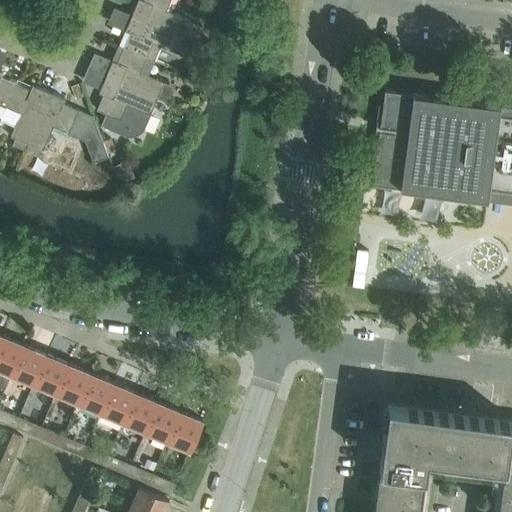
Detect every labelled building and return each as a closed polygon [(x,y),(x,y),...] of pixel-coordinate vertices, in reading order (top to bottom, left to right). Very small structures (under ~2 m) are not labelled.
[(137,0),(132,13),(183,35),(190,18),(166,9),(169,0),(137,0)] [(183,35),(132,13),(125,30),(129,32),(123,46),(123,47),(146,56),(153,59),(160,44),(188,55),(195,40),(183,35)] [(140,70),(146,56),(123,47),(123,46),(119,44),(119,45),(106,74),(157,96),(167,101),(174,85),(140,70)] [(0,102),(6,105),(15,82),(1,75),(3,71),(0,70),(0,102)] [(144,127),(157,96),(106,74),(98,92),(102,94),(97,107),(96,109),(105,113),(101,123),(123,133),(129,135),(135,134),(140,131),(144,127)] [(6,105),(1,118),(16,124),(11,135),(16,137),(12,145),(23,149),(27,141),(48,91),(32,84),(30,88),(16,82),(15,82),(6,105)] [(511,194),(511,105),(385,89),(372,183),(487,199),(488,192),(511,194)] [(27,142),(24,150),(37,156),(41,147),(43,148),(53,125),(85,138),(93,160),(108,155),(93,115),(78,108),(80,104),(78,104),(77,108),(63,102),(64,98),(48,91),(27,141),(27,142)] [(126,160),(112,167),(122,185),(135,179),(126,160)] [(363,286),(368,249),(357,248),(352,285),(363,286)] [(0,384),(4,386),(11,372),(24,342),(2,332),(0,336),(0,384)] [(33,381),(46,351),(24,342),(11,372),(33,381)] [(56,391),(68,361),(46,351),(33,381),(56,391)] [(78,400),(90,370),(68,361),(56,391),(78,400)] [(100,410),(113,380),(90,370),(78,400),(100,410)] [(122,420),(135,390),(113,380),(100,410),(122,420)] [(144,429),(157,399),(135,390),(122,420),(144,429)] [(166,439),(179,409),(157,399),(144,429),(166,439)] [(511,421),(511,419),(387,402),(372,511),(419,511),(424,473),(501,483),(497,511),(511,511),(511,427),(511,421)] [(0,418),(15,425),(19,415),(0,406),(0,418)] [(189,449),(199,425),(202,418),(179,409),(166,439),(189,449)] [(42,425),(19,415),(15,425),(37,435),(42,425)] [(64,434),(42,425),(37,435),(60,444),(64,434)] [(23,435),(13,431),(4,453),(13,457),(23,435)] [(86,444),(64,434),(60,444),(82,454),(86,444)] [(104,464),(108,453),(86,444),(82,454),(104,464)] [(0,478),(4,480),(13,457),(4,453),(0,461),(0,478)] [(126,473),(131,463),(108,453),(104,464),(126,473)] [(148,483),(153,473),(131,463),(126,473),(148,483)] [(92,490),(101,469),(91,465),(82,486),(92,490)] [(175,482),(153,473),(148,483),(171,492),(175,482)] [(137,511),(162,511),(169,498),(139,485),(129,509),(137,511)] [(80,511),(82,511),(92,490),(82,486),(73,509),(80,511)]
